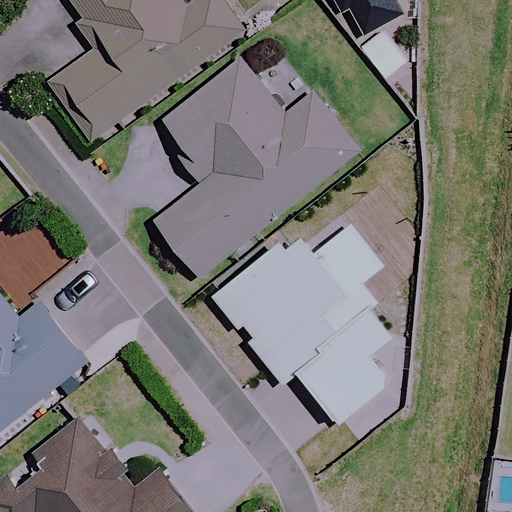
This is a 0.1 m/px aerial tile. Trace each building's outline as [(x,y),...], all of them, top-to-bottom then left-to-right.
[(185,0),(65,0),(81,21),(75,25),(94,52),(51,83),(92,140),(243,33),(220,0),(201,0),(191,8),(185,0)] [(356,10),(367,28),(400,9),(394,0),(339,0),(348,14),(356,10)] [(410,63),(385,31),(363,48),(387,81),(410,63)] [(287,117),(241,60),(162,122),(210,182),(160,222),(203,276),(360,151),(316,94),(287,117)] [(386,266),(353,226),(320,252),(301,229),(216,297),(285,383),(300,371),(342,424),(392,383),(372,357),(395,338),(357,290),(386,266)] [(0,432),(88,363),(37,299),(19,314),(0,289),(0,432)] [(0,511),(191,511),(159,471),(136,489),(87,428),(16,485),(0,497),(0,511)]
